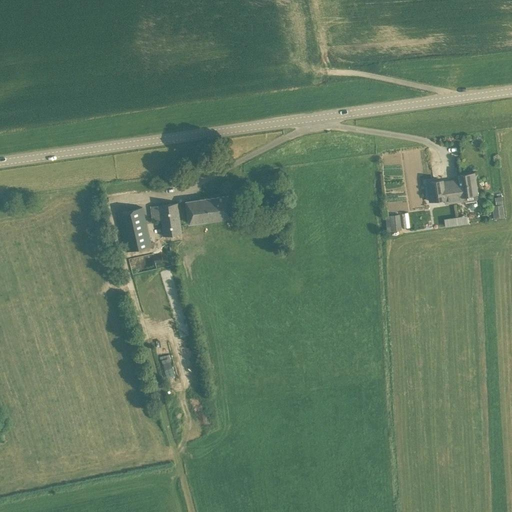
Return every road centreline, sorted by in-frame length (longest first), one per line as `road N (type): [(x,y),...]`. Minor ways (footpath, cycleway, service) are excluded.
road 1 (tertiary): [(0,162),(511,91)]
road 2 (track): [(460,96),(330,72)]
